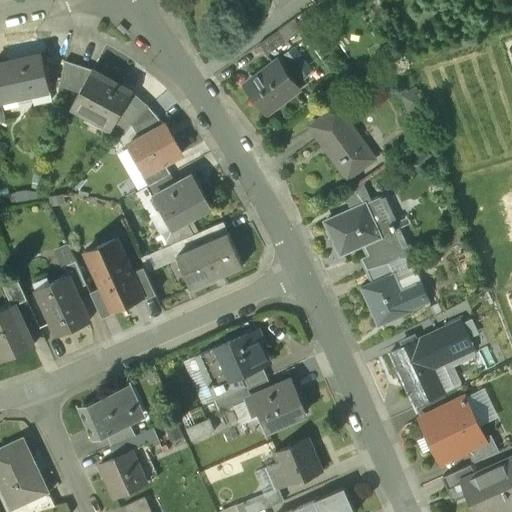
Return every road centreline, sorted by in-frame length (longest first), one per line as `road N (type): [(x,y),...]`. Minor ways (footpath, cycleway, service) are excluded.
road 1 (residential): [(300,273),(192,82),(129,0)]
road 2 (residential): [(33,390),(300,273)]
road 3 (residential): [(407,511),(300,273)]
road 4 (residential): [(88,511),(33,390)]
